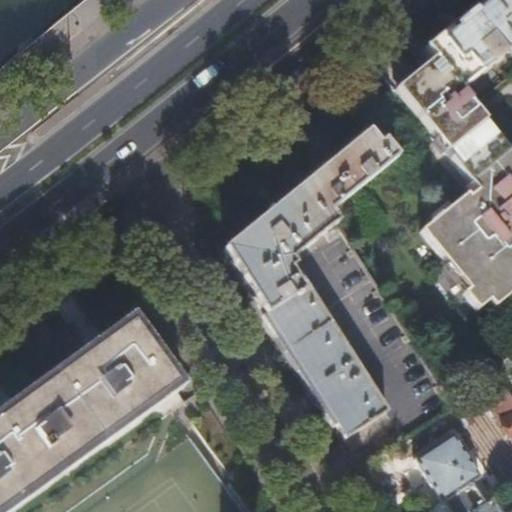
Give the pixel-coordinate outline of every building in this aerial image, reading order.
[(437,65),(460,93),(511,51),(511,6),(511,5),(507,0),(485,0),(462,18),(424,49),(437,65)] [(398,96),(427,132),(486,204),(478,211),(468,199),(444,218),(423,235),(468,294),(464,297),(477,313),(489,305),(494,311),(511,296),(511,158),(472,109),(460,93),(437,65),(419,79),(398,96)] [(377,147),(383,143),(373,130),(367,135),(377,147)] [(343,153),(362,137),(359,133),(339,149),(343,153)] [(328,211),(395,157),(383,143),(377,147),(367,135),(366,134),(362,137),(343,153),(339,149),(325,160),(329,164),(299,188),(296,184),(281,195),(285,200),(223,249),(238,272),(251,293),(246,296),(252,305),(259,317),(264,314),(319,400),(314,404),(322,415),(329,426),(334,423),(344,440),(385,413),(289,262),(325,233),(337,226),(328,211)] [(325,160),(296,184),(299,188),(329,164),(325,160)] [(290,365),(314,404),(319,400),(264,314),(259,317),(290,365)] [(0,509),(173,386),(169,380),(154,359),(129,323),(96,347),(49,381),(11,408),(0,416),(0,509)] [(511,397),(499,378),(480,390),(487,401),(511,438),(511,397)] [(473,511),(484,505),(471,485),(479,479),(452,437),(414,460),(430,484),(442,502),(427,511),(473,511)] [(511,511),(510,511),(501,511),(498,507),(502,504),(497,497),(484,505),(473,511),(511,511)]
